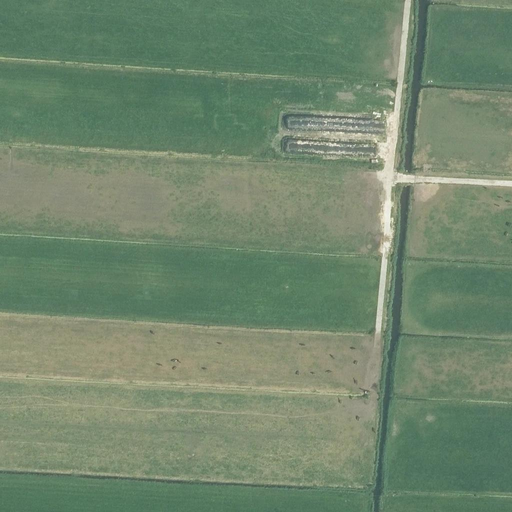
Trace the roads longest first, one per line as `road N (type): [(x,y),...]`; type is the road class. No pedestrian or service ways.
road 1 (track): [(364,174),(388,174),(377,346)]
road 2 (track): [(388,174),(406,0)]
road 3 (track): [(388,174),(511,182)]
